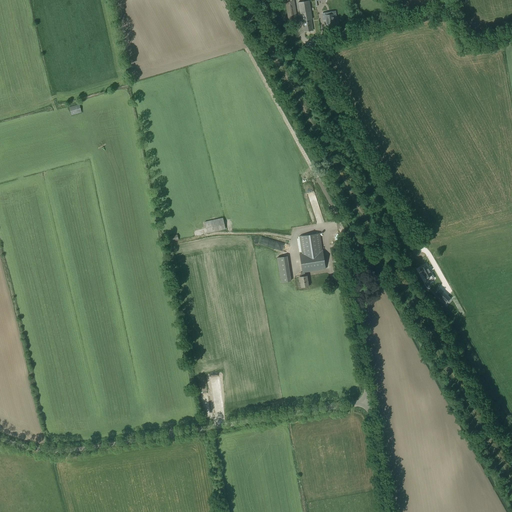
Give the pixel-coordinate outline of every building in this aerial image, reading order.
[(297,21),(293,0),(283,0),(283,1),(285,1),(289,22),(297,21)] [(304,32),(313,30),(311,19),(312,19),(309,1),(298,3),(301,21),(302,21),(304,32)] [(335,11),(322,14),(323,20),(325,20),(326,25),(330,24),(331,24),(334,23),(334,19),(336,18),(335,11)] [(71,116),(81,113),(79,104),(69,107),(71,116)] [(223,218),(204,222),(207,233),(225,229),(223,218)] [(322,250),(319,233),(299,236),(301,253),(299,254),(302,272),(300,273),(301,277),(299,277),(301,287),(308,286),(306,276),(305,276),(304,273),(325,269),(322,250)] [(332,262),(338,261),(337,249),(330,250),(332,262)] [(427,265),(420,269),(426,279),(433,275),(427,265)] [(445,303),(450,298),(440,289),(436,295),(445,303)]
